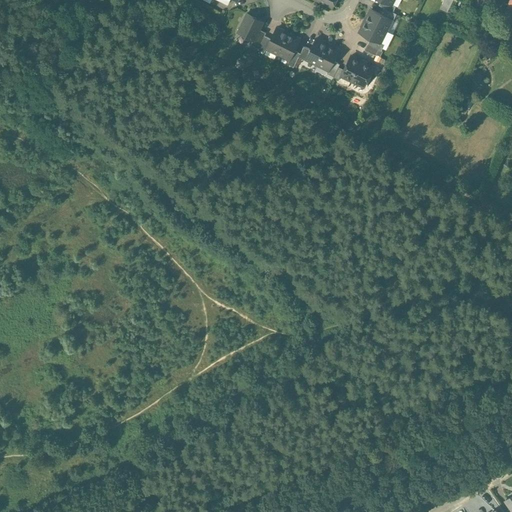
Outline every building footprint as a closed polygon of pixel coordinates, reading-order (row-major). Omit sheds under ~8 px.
[(391,4),(391,5),(382,0),(379,6),(385,9),(393,12),(396,7),(391,4)] [(453,0),(444,0),(440,9),(447,12),(453,0)] [(473,0),(472,6),(478,8),(480,2),(477,1),(477,0),(473,0)] [(393,12),(385,9),(382,15),(391,19),(391,20),(393,21),(396,14),(393,12)] [(382,15),(371,10),(366,21),(385,31),(391,20),(391,19),(382,15)] [(263,21),(247,13),(237,32),(253,40),(259,29),(263,21)] [(385,31),(366,21),(360,33),(371,38),(380,43),(380,42),(385,31)] [(288,34),(276,28),(271,39),(266,48),(267,48),(278,54),(288,34)] [(259,29),(253,40),(251,45),(258,49),(257,50),(258,50),(265,36),(266,33),(259,29)] [(299,40),(288,34),(278,54),(289,59),(290,59),(294,50),(299,40)] [(271,39),(265,36),(258,50),(264,53),(267,48),(266,48),(271,39)] [(380,43),(371,38),(367,44),(379,50),(381,51),(384,45),(380,42),(380,43)] [(327,45),(316,39),(310,50),(306,59),(317,64),(327,45)] [(379,50),(367,44),(365,50),(376,55),(379,50)] [(339,50),(327,45),(317,64),(329,70),(333,61),(339,50)] [(310,50),(304,46),(300,54),(299,57),(305,60),(306,59),(310,50)] [(300,54),(294,50),(290,59),(289,59),(287,64),(294,67),(299,57),(300,54)] [(374,68),(350,56),(344,70),(341,75),(364,87),(368,79),(370,80),(373,79),(375,75),(374,72),(372,71),(374,68)] [(340,64),(333,61),(329,70),(327,73),(334,77),(338,67),(340,64)] [(344,70),(338,67),(334,77),(333,78),(338,81),(341,75),(344,70)]
